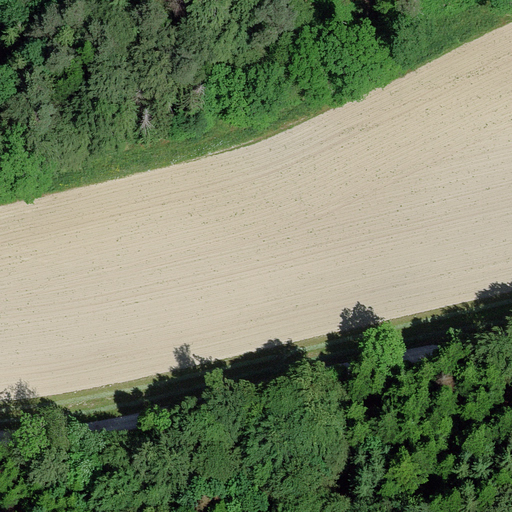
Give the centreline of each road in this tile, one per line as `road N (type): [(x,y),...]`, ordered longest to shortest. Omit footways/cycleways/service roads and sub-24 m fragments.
road 1 (track): [(0,439),(77,432),(511,338)]
road 2 (track): [(77,432),(236,511)]
road 3 (track): [(0,90),(76,59),(136,0)]
